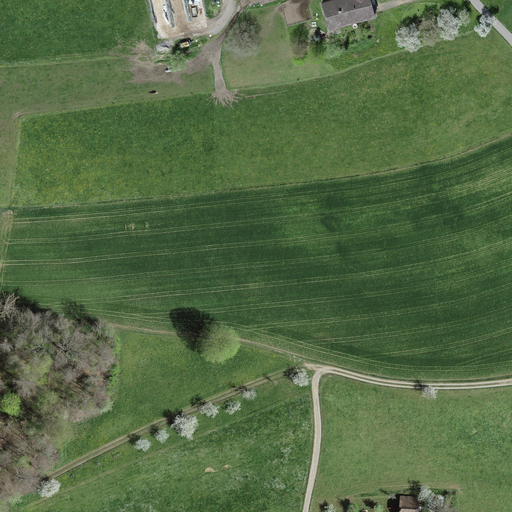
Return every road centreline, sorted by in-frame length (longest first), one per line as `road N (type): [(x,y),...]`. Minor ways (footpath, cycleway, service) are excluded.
road 1 (track): [(320,371),(292,370),(0,495)]
road 2 (track): [(306,511),(320,371),(387,383),(511,381)]
road 3 (track): [(310,365),(219,338),(0,316)]
